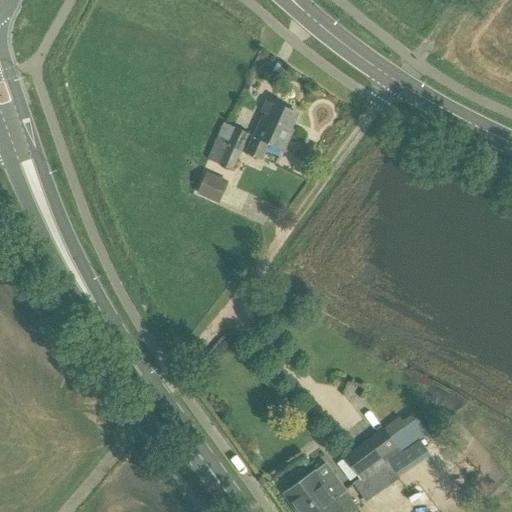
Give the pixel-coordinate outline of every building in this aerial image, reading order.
[(246,152),(262,160),(269,144),(285,151),(294,131),(292,130),(298,115),(271,102),(270,103),(266,101),(262,112),(266,114),(264,117),(263,116),(246,152)] [(224,122),(218,136),(229,141),(219,165),(233,171),(248,137),(250,134),(235,127),(224,122)] [(197,194),(219,204),(229,181),(207,172),(197,194)] [(343,458),(359,479),(387,459),(387,460),(415,441),(397,417),(380,429),(380,430),(343,458)] [(359,479),(353,483),(365,502),(400,478),(387,460),(387,459),(359,479)] [(314,471),(283,493),(297,511),(312,511),(344,490),(332,473),(321,481),(314,471)] [(344,490),(312,511),(354,511),(358,510),(344,490)]
